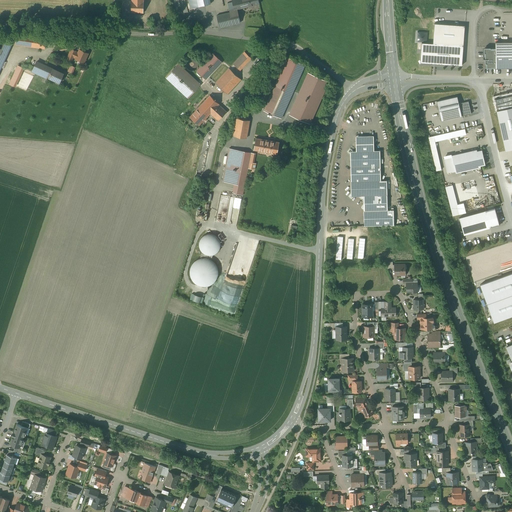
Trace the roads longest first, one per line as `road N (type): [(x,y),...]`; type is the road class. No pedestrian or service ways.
road 1 (primary): [(511,452),(437,257),(395,86)]
road 2 (unclassified): [(351,92),(302,52),(274,43),(0,24)]
road 3 (secondary): [(351,92),(327,154),(312,357),(292,421)]
road 4 (residential): [(383,426),(354,319),(357,296),(387,293),(402,301),(445,424)]
road 5 (secondary): [(193,451),(16,393)]
road 6 (track): [(210,225),(197,234),(184,271),(199,290),(219,282),(228,229)]
road 7 (residential): [(511,216),(479,82)]
